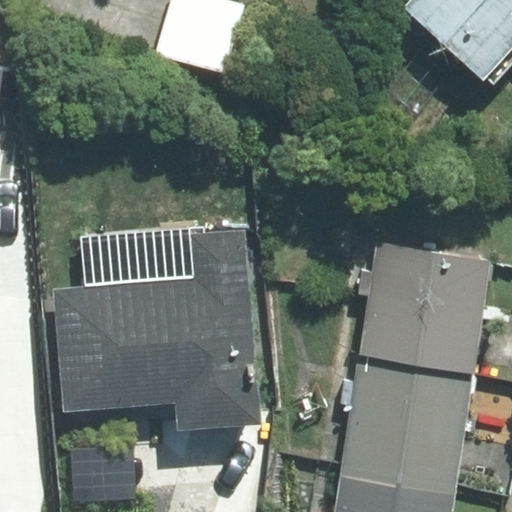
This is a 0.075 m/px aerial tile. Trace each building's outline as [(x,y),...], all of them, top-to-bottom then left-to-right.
[(227,71),(245,4),(228,0),(170,0),(156,52),(227,71)] [(511,0),(414,0),(408,7),(483,75),(511,43),(511,0)] [(181,426),(257,420),(242,232),(190,236),(189,229),(80,238),(84,289),(56,291),(66,409),(179,400),(181,426)] [(377,245),(360,358),(473,376),(491,263),(377,245)] [(340,475),(456,492),(473,376),(360,358),(340,475)] [(134,497),(130,446),(70,450),(73,501),(134,497)] [(452,511),(456,492),(340,475),(334,511),(452,511)]
